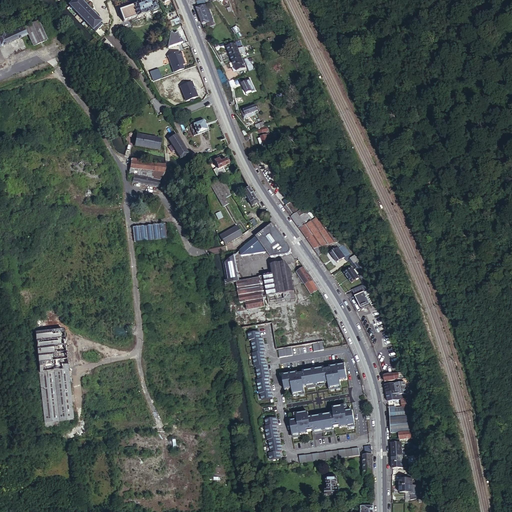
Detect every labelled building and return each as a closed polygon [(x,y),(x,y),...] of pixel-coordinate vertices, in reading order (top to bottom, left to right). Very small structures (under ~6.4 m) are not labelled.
[(72,8),(89,25),(90,27),(95,32),(102,25),(79,0),(75,0),(70,5),(72,8)] [(137,4),(133,5),(133,6),(131,7),(128,8),(126,9),(119,11),(123,22),(136,18),(137,21),(153,15),(153,14),(157,13),(156,12),(159,11),(155,1),(152,2),(151,0),(148,0),(147,0),(142,0),(137,2),(137,4)] [(203,7),(196,9),(199,18),(209,14),(206,5),(203,7)] [(209,14),(199,18),(204,29),(207,28),(208,31),(213,29),(214,25),(213,21),(212,21),(209,14)] [(40,24),(27,29),(35,48),(48,42),(40,24)] [(0,36),(0,48),(29,35),(26,28),(6,37),(5,35),(0,36)] [(180,35),(170,37),(172,46),(182,44),(180,35)] [(81,48),(77,42),(72,45),(77,51),(81,48)] [(237,49),(242,48),(240,43),(235,44),(226,48),(228,53),(237,49)] [(237,49),(228,53),(230,58),(239,54),(237,49)] [(179,52),(167,56),(174,73),(183,69),(182,65),(179,58),(182,57),(179,52)] [(239,54),(230,58),(232,63),(241,59),(239,54)] [(241,59),(232,63),(234,67),(243,64),(241,59)] [(244,64),(243,64),(234,67),(236,72),(246,68),(244,64)] [(154,82),(162,79),(159,70),(150,73),(154,82)] [(251,92),(247,83),(247,82),(242,85),(246,95),(251,92)] [(180,86),(185,101),(197,96),(196,92),(194,93),(190,83),(180,86)] [(241,112),(243,117),(256,112),(257,111),(255,106),(241,112)] [(256,112),(243,117),(244,120),(257,114),(256,112)] [(202,120),(191,124),(195,135),(206,131),(202,120)] [(260,138),(263,145),(264,149),(274,146),(272,142),(269,144),(267,139),(270,138),(269,134),(263,136),(260,137),(260,138)] [(167,140),(178,158),(180,159),(187,154),(175,135),(167,140)] [(135,136),(133,146),(158,151),(160,140),(135,136)] [(276,168),(269,152),(257,158),(260,163),(265,172),(275,188),(283,183),(284,182),(285,182),(281,176),(278,172),(276,168)] [(142,160),(134,159),(130,174),(136,176),(135,181),(160,186),(161,180),(163,178),(165,170),(141,162),(142,160)] [(213,162),(217,170),(228,164),(225,159),(221,161),(220,161),(218,161),(217,159),(213,162)] [(229,194),(221,179),(210,185),(225,212),(229,194)] [(285,182),(284,182),(283,183),(275,188),(279,195),(289,188),(285,182)] [(254,195),(250,188),(244,192),(252,206),(258,203),(254,195)] [(294,217),(302,228),(309,224),(302,215),(305,213),(303,209),(304,208),(294,194),(286,199),(289,204),(287,206),(294,217)] [(302,215),(309,224),(315,219),(308,211),(309,210),(306,207),(304,208),(303,209),(305,213),(302,215)] [(319,217),(320,216),(314,209),(311,210),(319,217)] [(315,219),(319,217),(311,210),(309,211),(309,210),(308,211),(315,219)] [(328,227),(320,216),(319,217),(315,219),(309,224),(302,228),(310,239),(328,227)] [(137,241),(169,237),(167,223),(136,227),(137,241)] [(273,224),(242,251),(242,255),(268,251),(271,256),(286,254),(288,252),(289,250),(290,248),(289,247),(273,224)] [(223,235),(228,244),(244,234),(239,226),(223,235)] [(317,248),(322,247),(336,243),(341,241),(342,240),(345,235),(328,227),(310,239),(317,248)] [(346,243),(345,244),(340,248),(333,253),(340,262),(348,256),(347,255),(346,253),(351,249),(346,243)] [(317,248),(322,255),(326,252),(322,247),(317,248)] [(229,252),(224,254),(226,263),(235,256),(234,253),(232,252),(229,252)] [(235,256),(226,263),(237,330),(239,340),(244,339),(242,329),(273,324),(278,352),(302,348),(299,328),(298,319),(297,314),(290,270),(285,261),(271,264),(272,272),(260,274),(260,276),(239,279),(238,274),(236,264),(236,258),(235,256)] [(356,263),(362,273),(365,270),(359,261),(356,263)] [(245,262),(236,264),(238,274),(247,273),(245,262)] [(319,289),(303,266),(297,271),(312,294),(319,289)] [(348,273),(354,282),(362,277),(356,268),(348,273)] [(362,273),(366,283),(367,284),(371,282),(367,269),(365,270),(362,273)] [(355,288),(365,308),(374,304),(374,305),(380,302),(371,282),(367,284),(366,283),(355,288)] [(258,399),(271,397),(261,337),(259,338),(258,330),(247,332),(249,347),(250,347),(258,399)] [(37,337),(41,376),(71,373),(70,363),(67,336),(66,333),(37,337)] [(312,343),(313,350),(323,349),(322,342),(312,343)] [(218,361),(226,360),(224,344),(149,352),(150,368),(159,367),(206,362),(218,361)] [(218,361),(206,362),(207,369),(218,368),(218,361)] [(206,362),(159,367),(161,389),(169,389),(170,403),(182,402),(183,407),(193,406),(193,400),(196,400),(210,399),(209,397),(209,390),(207,369),(206,362)] [(345,363),(279,371),(281,388),(289,387),(290,393),(304,391),(303,384),(326,381),(326,388),(339,387),(338,378),(346,377),(345,363)] [(111,412),(129,410),(137,409),(140,409),(135,364),(106,367),(111,412)] [(407,378),(406,377),(409,368),(390,374),(386,375),(387,381),(397,379),(402,378),(404,378),(407,378)] [(71,373),(41,376),(47,426),(61,425),(61,423),(61,421),(68,420),(76,419),(71,373)] [(394,395),(409,393),(407,382),(405,382),(394,384),(395,391),(394,391),(394,395)] [(404,407),(412,405),(411,403),(409,393),(394,395),(394,391),(395,391),(394,384),(388,385),(390,401),(403,399),(404,407)] [(287,419),(289,433),(310,430),(310,429),(354,423),(352,407),(345,408),(344,403),(329,405),(330,412),(308,415),(307,410),(293,412),(294,418),(287,419)] [(392,412),(393,433),(401,432),(421,430),(415,414),(413,407),(412,405),(404,407),(397,408),(398,411),(392,412)] [(263,418),(269,459),(280,458),(279,451),(280,451),(275,416),(263,418)] [(422,430),(421,430),(401,432),(402,438),(423,436),(422,430)] [(394,442),(394,455),(404,455),(404,449),(407,449),(407,447),(407,445),(404,445),(404,442),(394,442)] [(358,448),(298,454),(299,462),(359,456),(358,448)] [(371,452),(362,453),(363,476),(371,475),(371,452)] [(401,479),(401,486),(406,486),(414,486),(414,479),(417,479),(416,474),(405,474),(405,479),(401,479)] [(337,475),(323,475),(323,481),(326,481),(326,491),(323,491),(323,498),(337,498),(337,491),(335,491),(335,481),(337,481),(337,475)]
